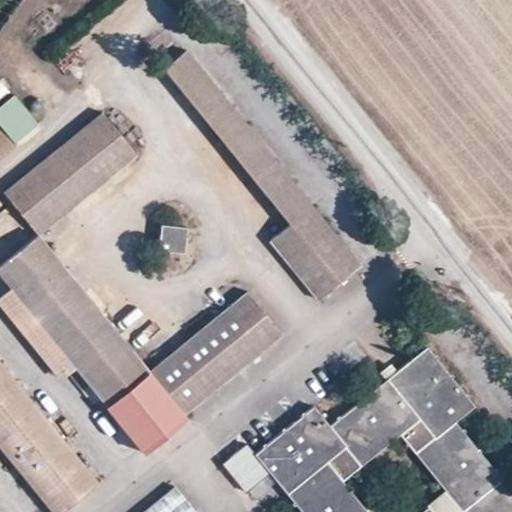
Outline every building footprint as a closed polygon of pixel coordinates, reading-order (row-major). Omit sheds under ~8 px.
[(269,242),(318,302),(359,266),(185,52),(163,70),(289,225),(269,242)] [(0,81),(0,100),(9,93),(0,81)] [(0,132),(12,147),(36,126),(13,97),(0,107),(0,132)] [(1,192),(38,237),(136,156),(98,111),(1,192)] [(0,132),(0,156),(12,147),(0,132)] [(187,229),(160,226),(158,253),(183,255),(187,229)] [(0,267),(0,278),(105,408),(148,372),(90,301),(38,237),(0,267)] [(148,372),(183,416),(280,336),(247,293),(148,372)] [(181,339),(166,318),(133,341),(149,362),(181,339)] [(253,455),(299,511),(365,511),(326,463),(345,447),(361,466),(418,419),(433,437),(414,453),(460,510),(457,511),(429,511),(426,508),(421,511),(511,511),(511,491),(454,421),(472,406),(426,349),(406,365),(330,427),(313,406),(253,455)] [(0,451),(49,511),(65,511),(97,488),(0,369),(0,451)] [(183,416),(148,372),(105,408),(140,451),(183,416)] [(196,511),(177,487),(143,511),(196,511)]
